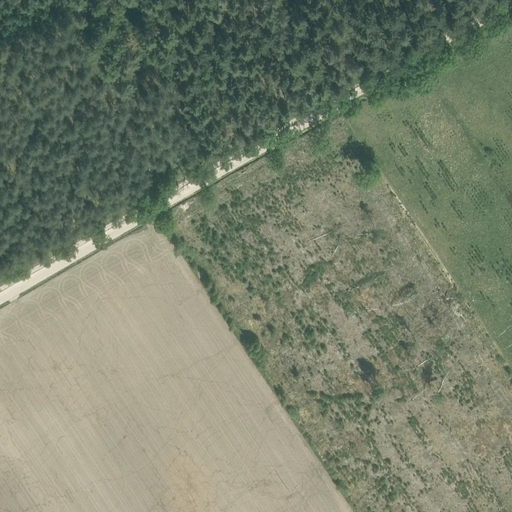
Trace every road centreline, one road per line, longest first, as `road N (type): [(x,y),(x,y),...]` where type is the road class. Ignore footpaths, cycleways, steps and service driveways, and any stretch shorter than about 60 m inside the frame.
road 1 (track): [(0,296),(510,0)]
road 2 (track): [(159,192),(64,0)]
